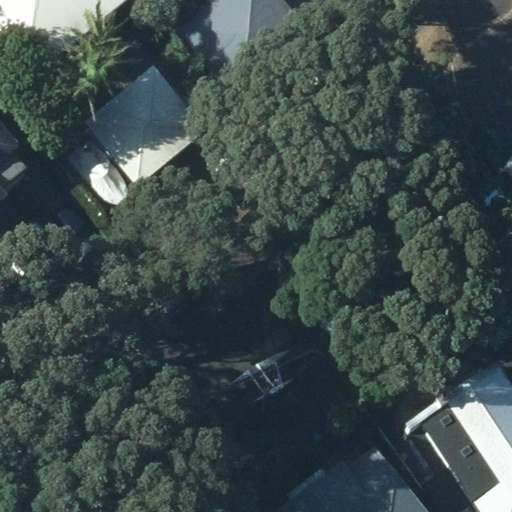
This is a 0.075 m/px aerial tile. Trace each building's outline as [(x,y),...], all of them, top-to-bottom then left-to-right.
[(132,0),(0,0),(0,58),(24,88),(132,0)] [(317,49),(277,0),(214,0),(176,32),(245,113),(317,49)] [(206,133),(152,65),(84,119),(136,189),(206,133)] [(0,209),(7,203),(2,197),(32,171),(0,131),(0,209)] [(511,511),(511,389),(502,374),(499,375),(420,427),(475,511),(511,511)] [(417,511),(373,454),(346,475),(340,468),(283,511),(417,511)]
